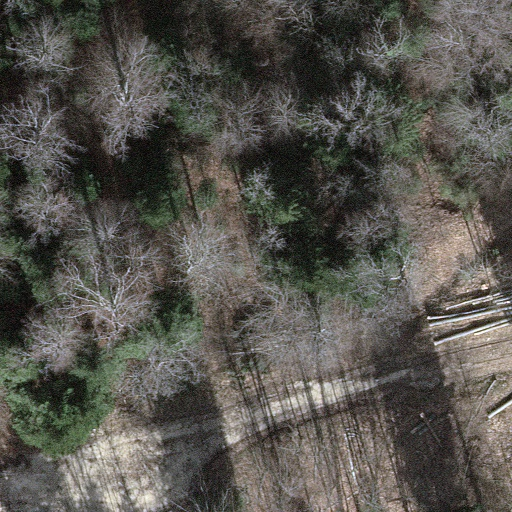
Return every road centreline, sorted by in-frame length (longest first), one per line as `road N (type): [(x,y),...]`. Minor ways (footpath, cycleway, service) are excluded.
road 1 (track): [(20,490),(345,383),(511,346)]
road 2 (track): [(345,383),(511,215)]
